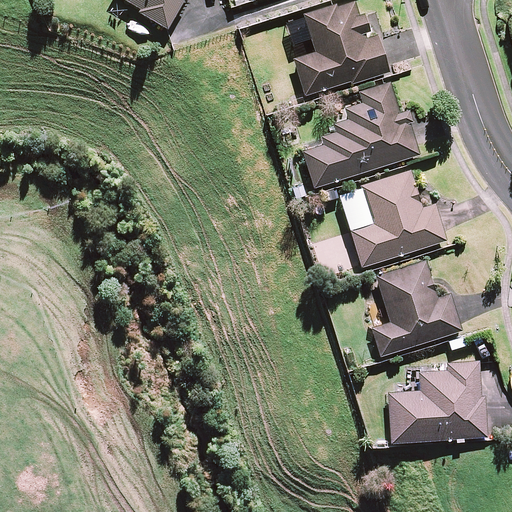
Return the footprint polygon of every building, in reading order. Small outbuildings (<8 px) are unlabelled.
[(127,0),(140,7),(138,11),(167,29),(184,0),(183,0),(127,0)] [(363,14),(358,0),(351,0),(340,4),(338,0),(335,0),(303,10),(315,51),(294,58),(305,94),(351,80),(352,82),(389,71),(378,33),(374,35),(367,13),(363,14)] [(400,111),(390,80),(359,90),(362,99),(341,106),(346,123),(321,131),(325,142),(303,149),(314,186),(419,153),(405,110),(400,111)] [(421,209),(409,169),(338,192),(362,265),(446,239),(435,205),(421,209)] [(437,297),(425,259),(376,274),(390,321),(371,326),(380,354),(461,329),(450,293),(437,297)] [(480,398),(480,362),(447,361),(447,369),(420,368),(420,388),(389,388),(389,438),(485,438),(486,398),(480,398)]
